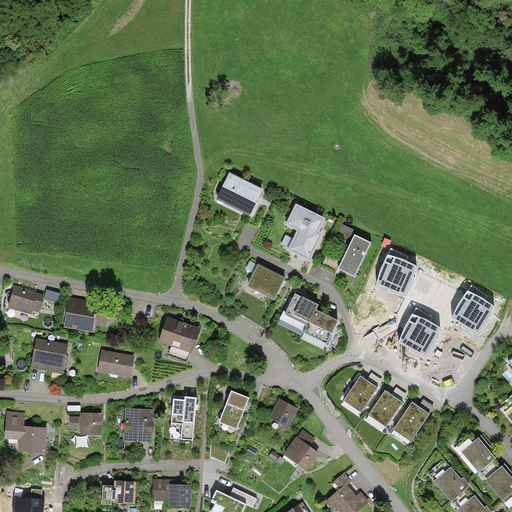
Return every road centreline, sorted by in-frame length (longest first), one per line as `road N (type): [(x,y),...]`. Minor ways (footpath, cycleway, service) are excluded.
road 1 (residential): [(288,371),(261,342),(206,308),(0,269)]
road 2 (track): [(173,300),(201,183),(189,0)]
road 3 (residential): [(288,371),(269,380),(194,373),(104,397),(0,394)]
road 4 (residential): [(59,511),(65,483),(107,464),(202,465)]
road 5 (residential): [(355,351),(330,290),(242,242)]
road 6 (residential): [(403,511),(303,385)]
